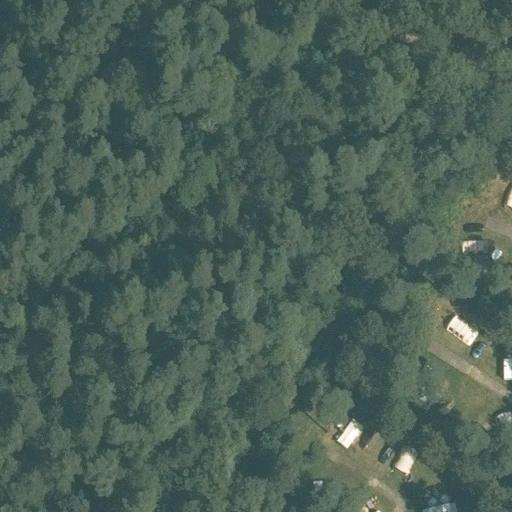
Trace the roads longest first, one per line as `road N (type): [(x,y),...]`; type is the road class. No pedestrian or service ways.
road 1 (track): [(474,74),(242,511)]
road 2 (track): [(216,0),(0,184)]
road 3 (track): [(474,74),(317,0)]
road 4 (track): [(0,425),(125,475)]
